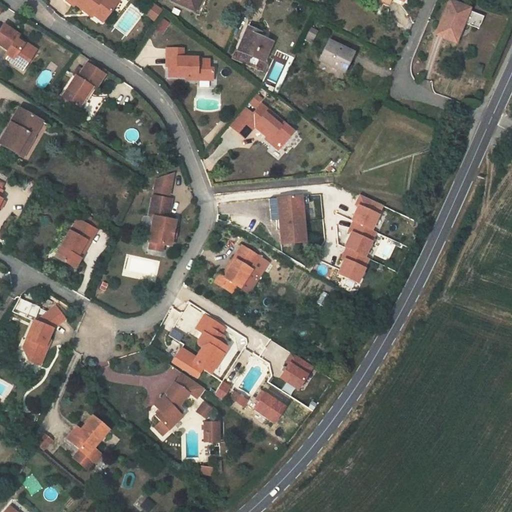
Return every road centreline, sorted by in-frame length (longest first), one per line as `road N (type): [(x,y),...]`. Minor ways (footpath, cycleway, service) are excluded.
road 1 (residential): [(18,0),(163,104),(205,200),(204,230),(162,310),(142,324),(98,331)]
road 2 (primary): [(486,132),(353,390),(296,464),(245,511)]
road 3 (residential): [(431,0),(400,72),(411,91),(490,123)]
